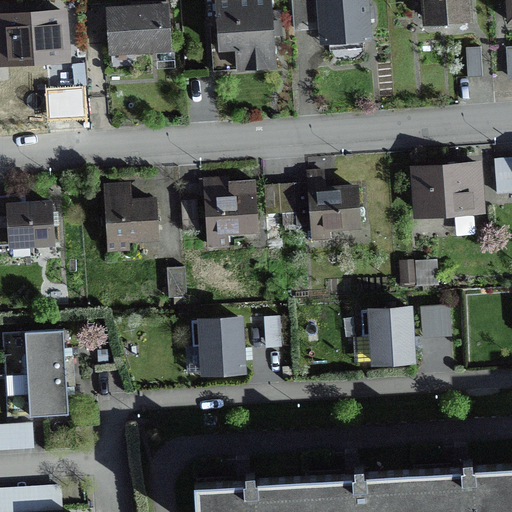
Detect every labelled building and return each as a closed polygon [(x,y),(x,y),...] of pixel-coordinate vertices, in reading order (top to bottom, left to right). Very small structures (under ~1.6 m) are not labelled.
[(236,75),(276,72),(274,38),(283,38),(282,23),(273,24),(271,0),(217,0),(215,0),(219,57),(235,56),(236,75)] [(364,47),(372,47),(371,23),(376,22),(375,8),(370,9),(368,0),(291,0),(294,34),(318,32),(320,51),(329,50),(329,54),(334,54),(334,63),(361,61),(360,51),(365,51),(364,47)] [(420,0),(422,31),(473,27),(470,0),(420,0)] [(169,7),(106,11),(109,59),(112,59),(112,67),(136,65),(136,57),(172,55),(169,7)] [(0,70),(72,66),(68,12),(0,16),(0,70)] [(483,78),(481,46),(466,47),(468,79),(483,78)] [(89,102),(88,90),(65,92),(66,104),(89,102)] [(511,154),(494,156),(496,191),(511,190),(511,154)] [(418,214),(483,210),(480,164),(415,169),(418,214)] [(309,181),(288,182),(273,183),(265,184),(266,214),(283,213),(284,224),(311,222),(312,241),(332,239),(331,225),(359,223),(357,188),(326,190),(326,189),(325,170),(308,171),(309,181)] [(229,244),(228,233),(260,231),(256,175),(230,176),(229,172),(198,174),(200,195),(205,194),(208,245),(229,244)] [(109,238),(159,235),(156,200),(125,203),(124,183),(105,185),(109,238)] [(200,227),(198,196),(180,197),(182,228),(200,227)] [(0,245),(52,242),(50,205),(12,207),(11,202),(0,202),(0,245)] [(267,248),(280,247),(279,216),(266,216),(267,248)] [(187,294),(185,264),(167,265),(169,295),(187,294)] [(420,303),(422,336),(452,334),(450,302),(420,303)] [(412,359),(409,307),(362,310),(363,335),(372,334),(374,361),(412,359)] [(243,308),(197,311),(201,372),(247,368),(243,308)] [(282,344),(280,312),(263,313),(265,345),(282,344)] [(26,330),(28,414),(69,413),(68,394),(68,392),(75,392),(74,354),(74,344),(64,344),(64,329),(26,330)] [(33,420),(0,421),(0,446),(35,445),(33,420)] [(191,481),(192,511),(511,511),(511,461),(470,463),(470,457),(464,457),(460,458),(460,465),(362,470),(362,464),(357,464),(351,465),(352,472),(254,477),(253,471),(247,471),(241,471),(241,479),(191,481)] [(62,481),(0,484),(0,510),(63,507),(62,481)]
